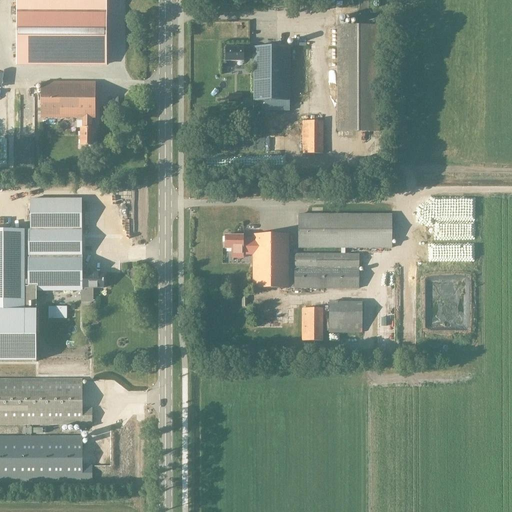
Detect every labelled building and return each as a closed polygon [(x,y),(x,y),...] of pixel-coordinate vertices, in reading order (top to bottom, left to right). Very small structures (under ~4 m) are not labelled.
[(16,0),(16,64),(105,64),(105,0),(16,0)] [(336,132),(379,132),(379,25),(336,25),(336,132)] [(253,101),(289,101),(289,47),(253,47),(253,50),(243,50),(243,48),(225,48),(225,61),(243,61),(243,60),(253,60),(253,101)] [(94,118),(94,83),(41,82),(41,118),(82,118),(82,128),(80,128),(80,146),(93,146),(93,128),(91,128),(91,118),(94,118)] [(323,153),(323,122),(302,121),(302,154),(323,153)] [(30,230),(81,230),(81,199),(30,199),(30,230)] [(243,236),(225,235),(225,249),(232,249),(232,255),(252,255),(252,288),(358,289),(358,248),(391,248),(391,215),(298,215),(298,248),(341,248),(341,254),(295,254),(295,253),(288,253),(288,235),(253,235),(253,238),(243,238),(243,236)] [(30,230),(0,229),(0,310),(24,310),(24,291),(79,291),(79,270),(81,270),(81,230),(30,230)] [(85,270),(81,270),(79,270),(79,291),(79,297),(90,297),(90,288),(103,288),(103,273),(88,273),(88,271),(86,271),(85,270)] [(362,302),(328,302),(328,332),(361,333),(362,302)] [(322,341),(322,308),(302,308),(302,341),(322,341)] [(24,310),(0,310),(0,361),(34,361),(34,310),(24,310)] [(0,424),(91,425),(91,409),(81,409),(81,380),(0,379),(0,424)] [(0,482),(91,482),(91,466),(81,466),(81,437),(0,436),(0,482)]
